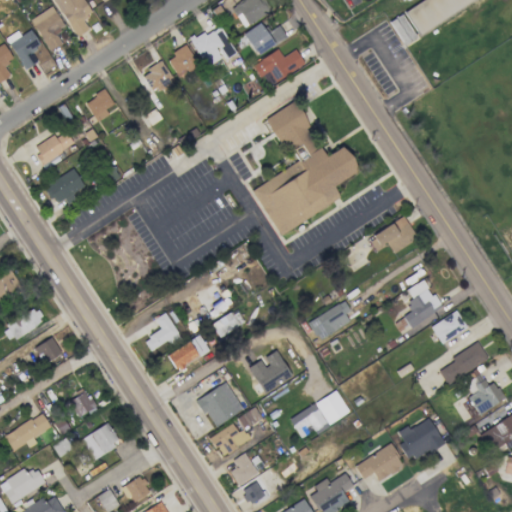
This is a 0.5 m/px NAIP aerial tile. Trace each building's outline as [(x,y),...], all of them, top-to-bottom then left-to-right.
[(54,0),(73,37),(87,29),(81,18),(89,14),(81,0),(54,0)] [(266,14),(258,0),(241,0),(230,6),(241,27),(266,14)] [(419,0),(403,10),(418,35),(474,0),(419,0)] [(48,51),(60,43),(53,33),(63,26),(50,6),(28,19),(48,51)] [(402,45),(414,38),(400,14),(388,21),(402,45)] [(265,33),(258,22),(241,34),(255,55),(284,36),(277,25),(265,33)] [(205,67),(220,57),(222,59),(234,52),(218,26),(205,35),(203,31),(188,40),(205,67)] [(34,62),(28,53),(39,46),(29,29),(19,35),(16,30),(4,37),(23,69),(34,62)] [(0,45),(0,80),(8,76),(2,64),(11,59),(3,44),(0,45)] [(164,57),(177,77),(197,65),(184,45),(164,57)] [(280,57),(277,49),(250,63),(263,87),(303,65),(294,49),(280,57)] [(150,92),(170,81),(160,62),(140,73),(150,92)] [(104,109),(112,103),(103,89),(83,101),(95,121),(107,113),(104,109)] [(277,235),(339,198),(331,185),(356,170),(341,145),(323,156),(306,128),(308,126),(293,100),(266,117),(293,163),(249,189),(277,235)] [(42,167),(52,162),(49,156),(71,144),(64,130),(31,147),(42,167)] [(55,206),(83,187),(71,168),(42,186),(55,206)] [(373,250),(386,243),(391,252),(415,238),(402,216),(366,237),(373,250)] [(0,298),(19,287),(8,268),(0,272),(0,298)] [(421,279),(404,289),(410,299),(404,303),(409,311),(401,316),(408,328),(439,308),(421,279)] [(347,320),(343,314),(348,310),(342,300),(305,322),(316,340),(347,320)] [(35,308),(0,326),(7,340),(42,322),(35,308)] [(209,324),(217,338),(242,323),(234,309),(209,324)] [(428,326),(439,343),(465,327),(454,310),(428,326)] [(152,318),(158,330),(142,338),(148,351),(177,336),(164,312),(152,318)] [(207,351),(198,335),(164,353),(173,369),(207,351)] [(31,348),(42,364),(60,352),(49,336),(31,348)] [(437,369),(443,382),(486,361),(477,342),(448,356),(451,362),(437,369)] [(260,357),(261,358),(246,366),(260,393),(289,377),(274,349),(260,357)] [(476,414),(502,398),(492,381),(485,385),(482,378),(472,384),(475,391),(466,396),(476,414)] [(210,426),(240,411),(225,382),(195,397),(210,426)] [(93,407),(84,390),(66,401),(76,417),(93,407)] [(313,402),(326,424),(347,411),(334,390),(313,402)] [(326,428),(314,403),(287,417),(297,437),(312,430),(313,434),(326,428)] [(234,417),(241,429),(260,418),(253,406),(234,417)] [(57,410),(48,415),(59,434),(68,429),(57,410)] [(11,451),(28,440),(27,440),(49,427),(39,412),(1,435),(11,451)] [(511,443),(511,413),(478,432),(491,455),(511,443)] [(441,441),(425,416),(396,434),(400,441),(396,444),(408,462),(441,441)] [(118,443),(106,422),(79,438),(90,459),(118,443)] [(217,455),(248,440),(243,428),(235,432),(231,424),(208,435),(217,455)] [(69,449),(64,438),(52,443),(56,454),(69,449)] [(360,479),(370,472),(376,481),(401,465),(387,443),(352,465),(360,479)] [(230,460),(234,466),(227,471),(237,485),(256,472),(242,452),(230,460)] [(502,473),(511,474),(511,456),(505,455),(502,473)] [(35,468),(24,473),(22,469),(0,480),(0,487),(7,502),(43,485),(35,468)] [(329,511),(347,502),(340,491),(351,486),(343,473),(326,482),(324,478),(311,485),(314,491),(308,495),(317,511),(329,511)] [(147,492),(140,476),(118,485),(126,502),(147,492)] [(247,503),(262,497),(255,482),(240,488),(247,503)] [(103,511),(104,511),(117,505),(107,488),(94,495),(103,511)] [(16,511),(15,511),(61,511),(52,495),(43,501),(41,497),(16,511)] [(279,511),(309,511),(302,498),(279,511)] [(141,511),(165,511),(159,501),(141,511)]
